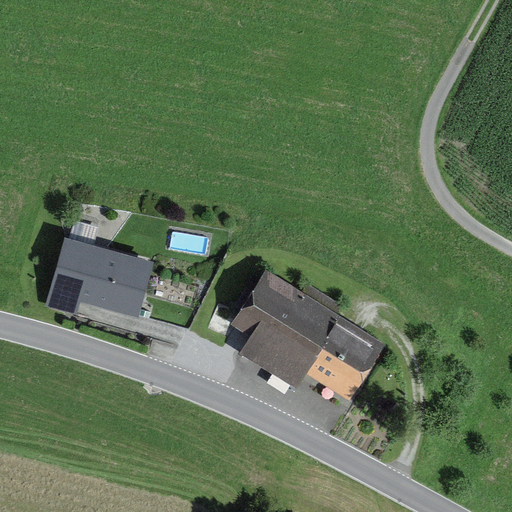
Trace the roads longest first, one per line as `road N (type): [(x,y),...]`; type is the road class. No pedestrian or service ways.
road 1 (tertiary): [(0,324),(107,355),(252,412),(444,511)]
road 2 (track): [(511,248),(450,206),(427,151),(435,105),(492,0)]
